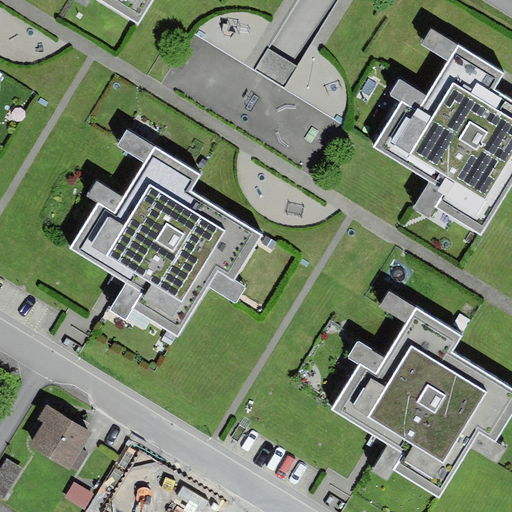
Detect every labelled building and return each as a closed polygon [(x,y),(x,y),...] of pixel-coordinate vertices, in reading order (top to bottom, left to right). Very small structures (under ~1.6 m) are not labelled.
[(77,0),(87,6),(91,0),(100,0),(140,24),(155,0),(77,0)] [(503,73),(432,31),(423,46),(449,61),(428,96),(401,80),(393,94),(403,100),(375,147),(430,180),(412,208),(432,220),(438,210),(483,237),(511,188),(511,99),(493,89),(503,73)] [(206,174),(129,127),(118,145),(145,162),(124,196),(97,179),(87,194),(100,202),(72,247),(121,276),(129,282),(114,307),(126,314),(131,305),(180,334),(209,287),(236,303),(246,286),(235,280),(264,232),(196,191),(206,174)] [(464,335),(389,289),(379,307),(405,323),(384,356),(357,339),(347,357),(358,364),(331,408),(380,437),(390,444),(374,471),(388,479),(394,469),(440,496),(471,446),(497,462),(507,446),(498,441),(511,417),(511,386),(454,352),(464,335)] [(92,432),(48,405),(39,419),(45,423),(31,445),(69,468),(92,432)] [(23,469),(7,459),(0,470),(0,494),(5,498),(23,469)] [(123,462),(93,511),(120,511),(143,473),(123,462)] [(75,483),(66,498),(85,509),(94,494),(75,483)]
